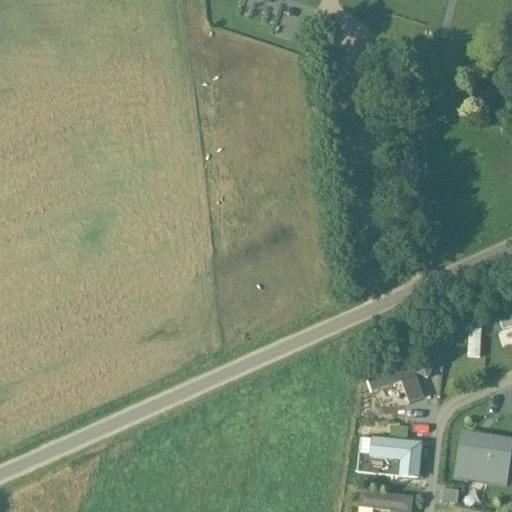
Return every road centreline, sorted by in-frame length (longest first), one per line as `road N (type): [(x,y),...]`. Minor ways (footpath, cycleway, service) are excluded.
road 1 (unclassified): [(0,475),(511,246)]
road 2 (unknown): [(369,0),(356,71),(388,301)]
